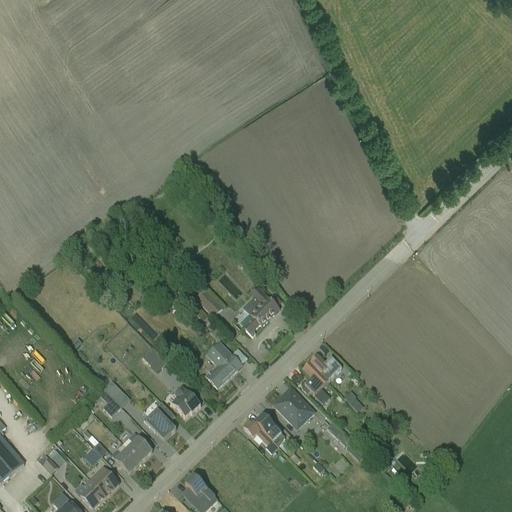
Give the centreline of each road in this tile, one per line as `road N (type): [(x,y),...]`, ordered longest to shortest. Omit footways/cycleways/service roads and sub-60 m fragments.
road 1 (tertiary): [(415,237),(132,511)]
road 2 (unclassified): [(307,0),(415,237)]
road 3 (tertiary): [(511,147),(415,237)]
